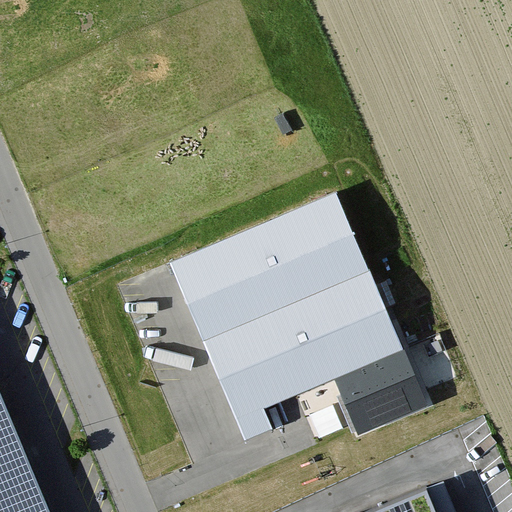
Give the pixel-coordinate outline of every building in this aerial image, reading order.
[(172,260),(202,332),(368,262),(337,190),(172,260)] [(202,332),(244,431),(273,419),(264,397),(400,340),(368,262),(202,332)] [(404,346),(337,373),(359,426),(426,399),(404,346)] [(54,511),(0,381),(0,511),(54,511)] [(450,511),(441,489),(383,511),(450,511)]
